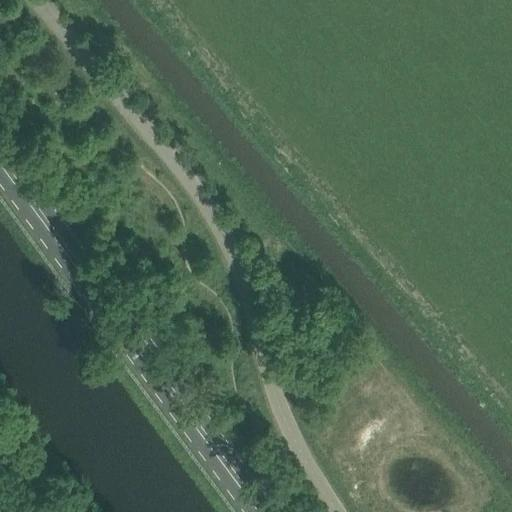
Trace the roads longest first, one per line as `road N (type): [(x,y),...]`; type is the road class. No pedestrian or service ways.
road 1 (unclassified): [(328,511),(262,368),(229,243),(201,194),(37,0)]
road 2 (primary): [(261,511),(0,160)]
